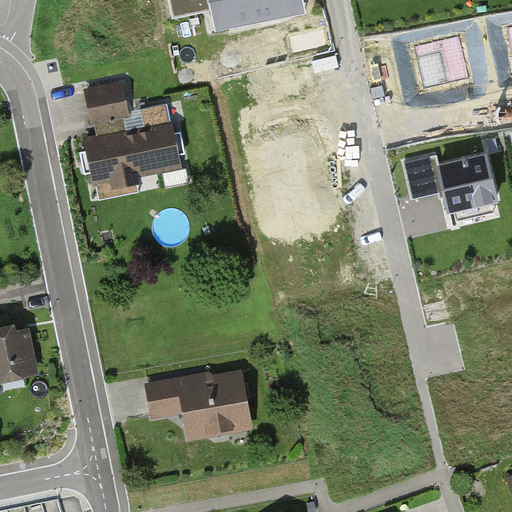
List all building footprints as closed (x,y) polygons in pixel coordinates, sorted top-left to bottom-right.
[(202,0),(171,0),(175,17),(205,11),(202,0)] [(254,24),(249,0),(210,0),(217,32),(254,24)] [(249,0),(254,24),(300,14),(297,0),(249,0)] [(460,36),(415,46),(425,89),(470,79),(460,36)] [(180,166),(168,104),(142,109),(146,130),(131,133),(122,85),(87,91),(93,124),(101,122),(104,138),(87,141),(95,183),(114,179),(115,187),(139,182),(137,175),(180,166)] [(487,157),(440,168),(451,211),(497,201),(487,157)] [(439,191),(431,158),(404,164),(412,197),(439,191)] [(0,331),(0,376),(35,369),(27,332),(20,334),(19,328),(0,331)] [(244,370),(148,389),(154,422),(181,417),(187,448),(257,435),(244,370)] [(511,511),(511,475),(500,479),(510,511),(511,511)]
